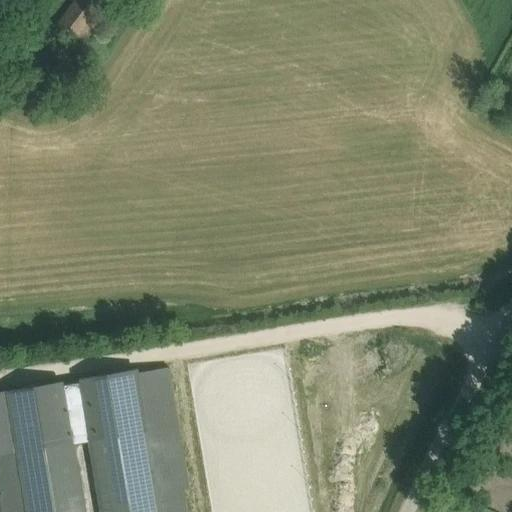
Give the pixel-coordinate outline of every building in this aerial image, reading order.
[(76,0),(59,23),(82,41),(100,18),(106,23),(123,0),(76,0)] [(509,108),(511,92),(498,90),(495,106),(509,108)] [(188,511),(185,489),(190,488),(170,367),(139,373),(138,368),(79,378),(80,384),(90,442),(101,511),(188,511)] [(7,391),(27,511),(85,511),(74,445),(90,442),(80,384),(64,386),(64,382),(7,391)] [(0,511),(27,511),(7,391),(0,392),(0,511)]
